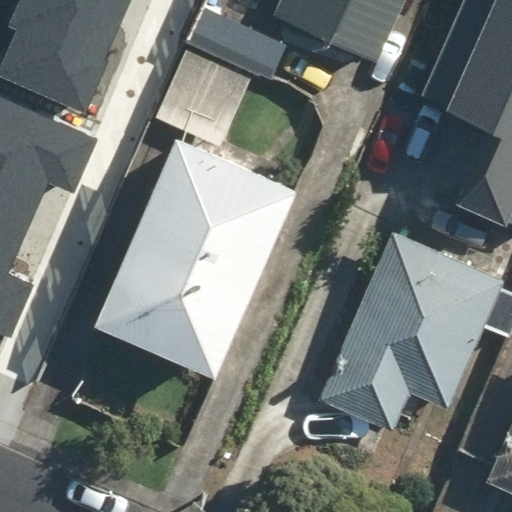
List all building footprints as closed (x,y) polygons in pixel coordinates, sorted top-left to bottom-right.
[(288,36),(209,0),(207,0),(155,115),(178,126),(217,144),(250,73),(267,81),(288,36)] [(404,0),(279,0),(275,9),(377,58),(404,0)] [(511,0),(455,0),(416,90),(482,119),(448,195),(502,219),(511,195),(511,0)] [(91,114),(104,85),(45,58),(32,85),(0,70),(0,271),(30,285),(104,120),(91,114)] [(217,144),(178,126),(88,319),(210,376),(299,182),(217,144)] [(507,280),(394,228),(317,394),(391,428),(410,387),(449,406),(507,280)] [(511,406),(478,482),(511,497),(511,406)]
